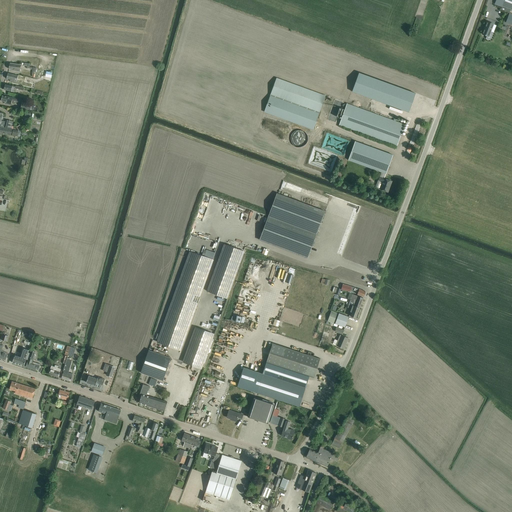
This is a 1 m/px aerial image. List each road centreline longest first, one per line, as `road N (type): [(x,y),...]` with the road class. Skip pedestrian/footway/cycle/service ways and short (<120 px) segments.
road 1 (unclassified): [(297,461),(356,331),(479,0)]
road 2 (unclassified): [(297,461),(0,364)]
road 3 (unknown): [(227,373),(235,348),(256,352),(267,335),(344,361)]
